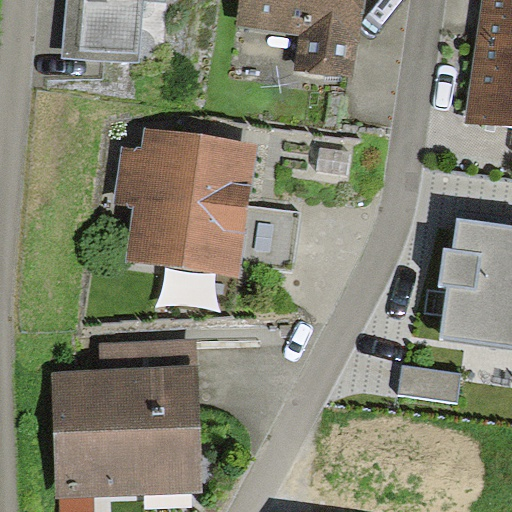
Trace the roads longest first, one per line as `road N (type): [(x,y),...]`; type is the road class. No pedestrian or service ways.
road 1 (residential): [(246,511),(358,303),(399,207),(426,0)]
road 2 (residential): [(0,215),(16,0)]
